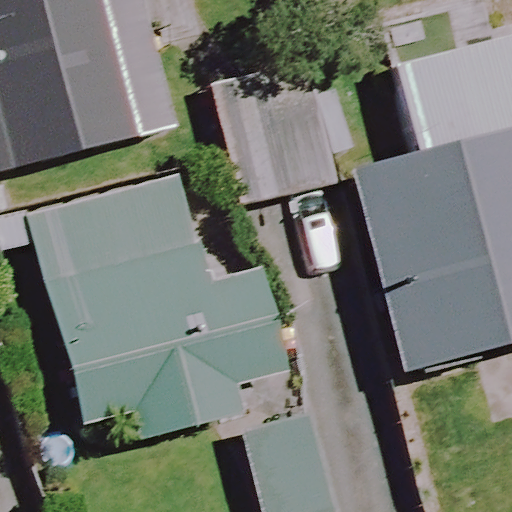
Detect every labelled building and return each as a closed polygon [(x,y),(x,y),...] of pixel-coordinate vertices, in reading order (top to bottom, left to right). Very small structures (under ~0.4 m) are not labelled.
[(0,0),(0,178),(162,140),(138,42),(187,30),(179,0),(0,0)] [(511,351),(511,42),(380,77),(403,165),(335,182),(387,384),(511,351)] [(281,84),(185,112),(218,224),(314,196),(281,84)] [(166,189),(0,230),(0,258),(25,252),(70,430),(93,424),(101,457),(227,425),(218,391),(276,376),(251,279),(192,294),(166,189)] [(323,511),(308,425),(233,439),(246,511),(323,511)]
